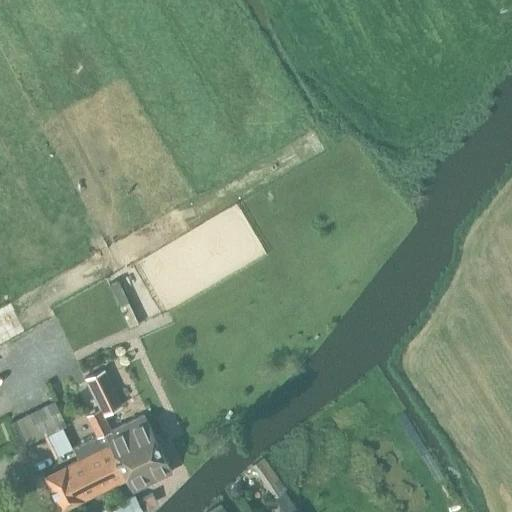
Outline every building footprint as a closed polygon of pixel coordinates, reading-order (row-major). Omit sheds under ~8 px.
[(102,414),(121,405),(104,368),(85,377),(102,414)] [(13,420),(24,444),(65,424),(53,400),(13,420)] [(144,414),(104,432),(110,443),(109,444),(126,478),(132,490),(171,471),(144,414)] [(104,432),(72,447),(78,459),(44,475),(61,509),(126,478),(109,444),(110,443),(104,432)] [(251,465),(283,511),(300,511),(297,506),(262,456),(251,465)] [(137,500),(142,509),(156,501),(152,492),(137,500)] [(108,505),(111,511),(134,511),(127,496),(108,505)]
